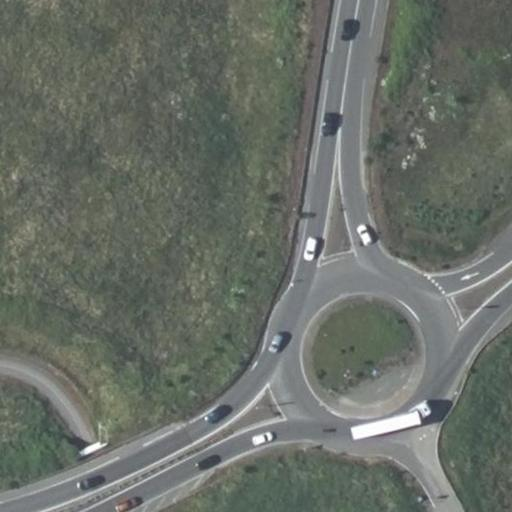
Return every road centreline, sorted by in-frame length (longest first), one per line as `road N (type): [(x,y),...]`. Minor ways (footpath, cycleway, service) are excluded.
road 1 (trunk): [(273,359),(210,422),(50,499),(0,511)]
road 2 (trunk): [(100,511),(232,446),(305,421)]
road 3 (secondary): [(341,113),(303,292)]
road 4 (secondary): [(364,271),(341,113)]
